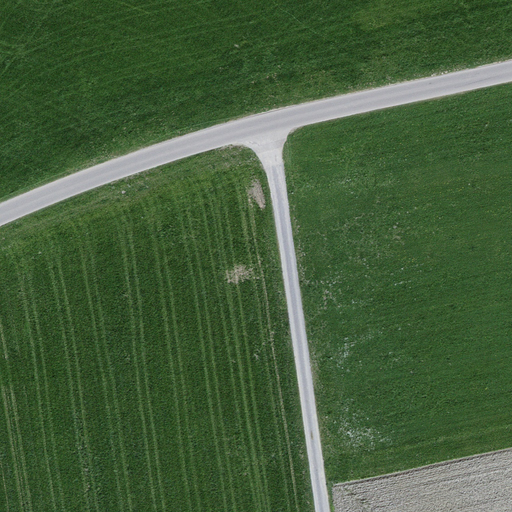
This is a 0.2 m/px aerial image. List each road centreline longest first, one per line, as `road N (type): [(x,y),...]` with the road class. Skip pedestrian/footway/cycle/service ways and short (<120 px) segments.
road 1 (unclassified): [(511,63),(263,113),(0,202)]
road 2 (track): [(263,113),(322,511)]
